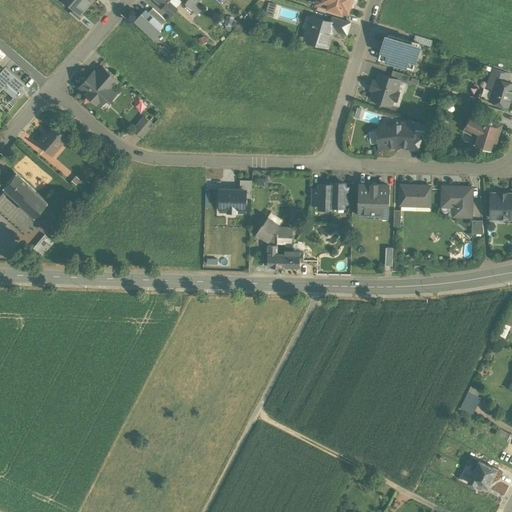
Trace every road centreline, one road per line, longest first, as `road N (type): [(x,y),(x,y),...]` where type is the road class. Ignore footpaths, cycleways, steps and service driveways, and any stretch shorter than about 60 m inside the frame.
road 1 (secondary): [(511,272),(391,287),(0,275)]
road 2 (residential): [(51,89),(137,155),(329,163)]
road 3 (track): [(206,511),(317,286)]
road 4 (residential): [(329,163),(489,169),(511,156)]
road 5 (track): [(255,415),(415,498)]
road 6 (residential): [(374,0),(329,163)]
